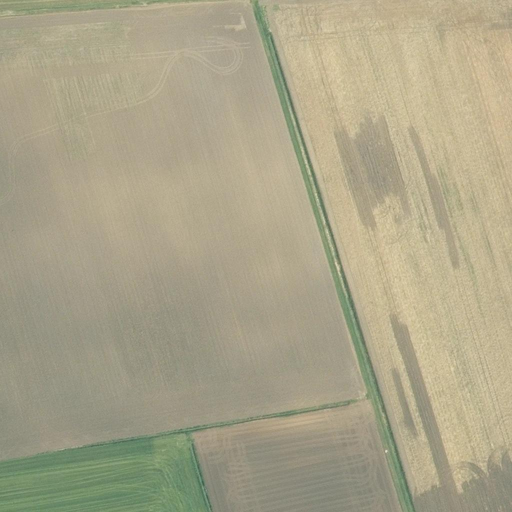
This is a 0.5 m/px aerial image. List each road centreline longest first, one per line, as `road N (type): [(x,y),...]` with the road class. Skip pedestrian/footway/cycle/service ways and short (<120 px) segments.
road 1 (track): [(405,511),(251,0)]
road 2 (track): [(197,0),(0,14)]
